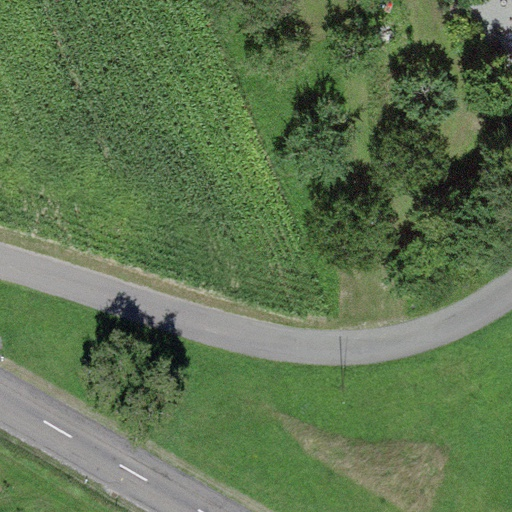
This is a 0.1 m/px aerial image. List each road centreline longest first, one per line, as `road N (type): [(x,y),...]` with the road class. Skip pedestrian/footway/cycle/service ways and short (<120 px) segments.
road 1 (residential): [(0,263),(264,339),(331,349),(424,331),(511,290)]
road 2 (tertiary): [(207,511),(0,396)]
